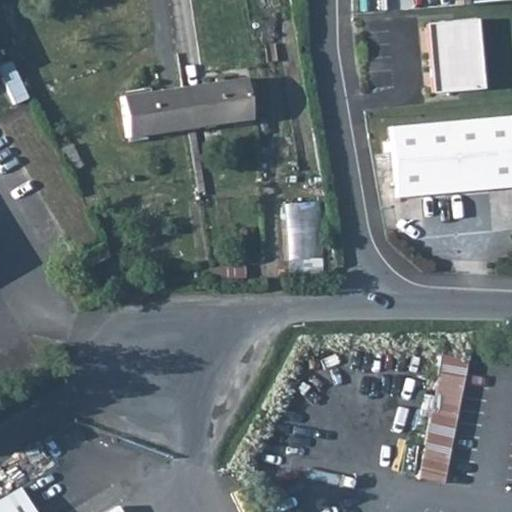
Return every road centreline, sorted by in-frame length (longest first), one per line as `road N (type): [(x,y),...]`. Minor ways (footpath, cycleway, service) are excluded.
road 1 (unclassified): [(363,312),(319,0)]
road 2 (unclassified): [(363,312),(241,326),(169,368)]
road 3 (unclassified): [(511,309),(363,312)]
